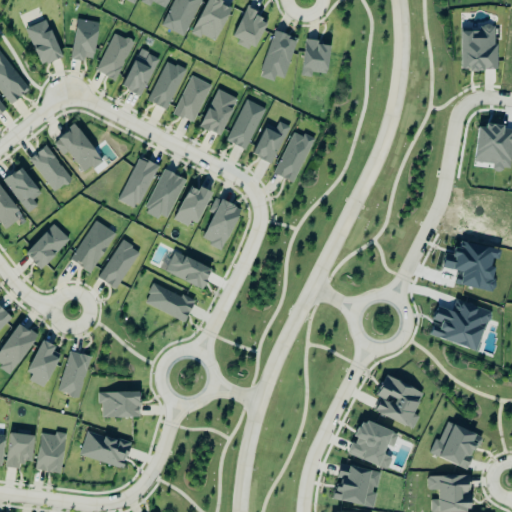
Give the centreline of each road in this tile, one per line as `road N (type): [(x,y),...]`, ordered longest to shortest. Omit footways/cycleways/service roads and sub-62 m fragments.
road 1 (tertiary): [(239,511),(259,401),(385,137),(400,61),(397,0)]
road 2 (residential): [(68,91),(235,177),(256,197),(257,231),(198,354)]
road 3 (residential): [(511,97),(473,95),(457,106),(435,207),(391,297)]
road 4 (residential): [(0,493),(88,505),(123,500),(157,462),(177,403)]
road 5 (residential): [(302,511),(311,463),(368,347)]
road 6 (residential): [(164,394),(183,406),(204,399),(214,379),(205,358),(173,354),(159,372),(164,394)]
road 7 (residential): [(355,335),(378,349),(397,342),(406,323),(399,304),(380,295),(361,301),(355,335)]
